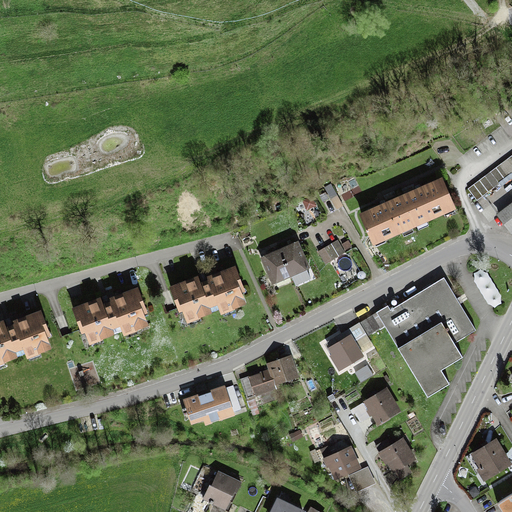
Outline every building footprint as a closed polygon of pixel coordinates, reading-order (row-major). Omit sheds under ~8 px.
[(511,175),(502,163),(490,171),(499,184),(511,175)] [(494,188),(485,176),(468,189),(477,201),(494,188)] [(421,188),(383,205),(361,214),(372,240),(398,229),(399,231),(429,218),(428,216),(453,205),(441,180),(421,188)] [(511,230),(511,205),(499,215),(511,231),(511,230)] [(337,240),(319,251),(327,264),(333,260),(345,252),(337,240)] [(281,250),(290,273),(306,267),(296,244),(281,250)] [(290,273),(281,250),(264,257),(274,280),(290,273)] [(182,286),(171,289),(178,308),(183,306),(186,317),(194,314),(199,316),(229,305),(234,307),(245,304),(239,289),(243,288),(236,269),(225,273),(225,271),(208,277),(209,280),(200,283),(198,277),(181,283),(182,286)] [(388,305),(377,312),(428,396),(450,383),(441,369),(463,356),(454,343),(476,329),(444,277),(391,310),(388,305)] [(85,307),(74,311),(81,330),(85,328),(89,339),(96,336),(102,338),(132,327),(137,329),(147,325),(142,311),(146,309),(139,291),(128,295),(127,293),(111,299),(112,301),(103,305),(100,299),(84,305),(85,307)] [(0,359),(5,361),(34,350),(40,352),(50,348),(45,334),(49,332),(42,314),(31,318),(30,316),(14,322),(15,324),(5,328),(3,322),(0,322),(0,359)] [(349,337),(331,348),(335,354),(332,356),(339,368),(342,366),(342,367),(361,356),(353,344),(361,339),(353,327),(346,331),(349,337)] [(272,369),(277,380),(294,374),(288,358),(271,364),(272,369)] [(277,380),(272,369),(242,379),(248,397),(279,387),(277,380)] [(223,388),(186,400),(193,420),(205,416),(207,422),(231,413),(231,412),(240,409),(237,400),(228,403),(223,388)] [(386,390),(367,401),(371,408),(368,410),(370,415),(373,413),(379,422),(398,410),(386,390)] [(413,459),(402,440),(392,446),(387,439),(376,445),(386,462),(389,461),(400,478),(410,472),(405,463),(413,459)] [(509,463),(495,440),(475,453),(483,466),(479,468),(485,478),(509,463)] [(355,466),(348,449),(342,452),(341,450),(332,454),(333,456),(324,460),(328,467),(333,465),(337,474),(355,466)] [(192,509),(199,511),(208,511),(213,502),(226,509),(234,491),(236,492),(241,483),(218,471),(211,484),(210,484),(203,498),(198,495),(192,509)] [(511,511),(511,494),(501,501),(508,511),(511,511)] [(302,511),(303,511),(278,499),(271,511),(302,511)]
